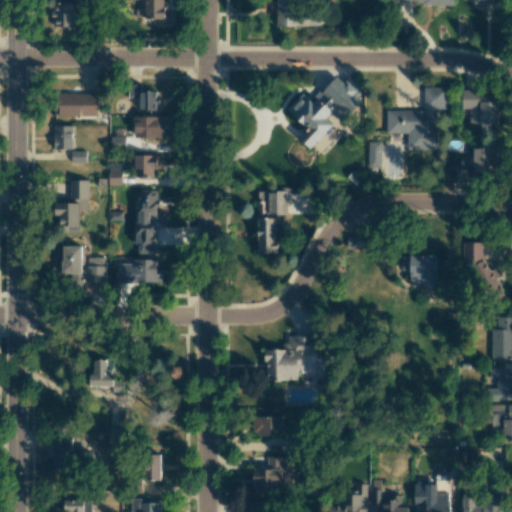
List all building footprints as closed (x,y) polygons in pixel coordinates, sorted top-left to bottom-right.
[(164,0),(144,0),(144,7),(130,7),(130,17),(164,18),(164,0)] [(321,26),(321,12),(295,12),(294,0),(276,0),(276,26),(321,26)] [(74,3),(52,3),(52,27),(73,27),(74,3)] [(286,109),(307,129),(299,138),(310,149),(332,125),(326,118),(334,109),(344,117),(360,100),(355,96),(360,91),(340,73),(312,102),(302,93),(286,109)] [(157,111),(156,91),(141,92),(141,84),(128,84),(128,98),(140,98),(140,111),(157,111)] [(436,150),(436,109),(447,109),(447,87),(424,87),(423,111),(386,110),(386,133),(407,133),(406,149),(436,150)] [(461,111),(470,111),(469,123),(496,124),(496,99),(484,99),(484,90),(461,90),(461,111)] [(97,93),(54,94),(55,116),(97,116),(97,93)] [(164,116),(133,116),(134,138),(164,137),(164,116)] [(53,149),(72,149),(72,126),(53,125),(53,149)] [(125,136),(110,136),(110,149),(125,149),(125,136)] [(366,168),(380,168),(381,142),(367,141),(366,168)] [(472,172),(491,172),(492,147),(473,147),(472,172)] [(86,151),(71,151),(71,162),(85,162),(86,151)] [(154,155),(134,155),(135,177),(155,176),(154,155)] [(121,185),(122,163),(108,163),(108,185),(121,185)] [(466,167),(446,168),(446,183),(466,183),(466,167)] [(79,232),(79,210),(88,210),(88,180),(70,180),(69,203),(56,202),(55,231),(79,232)] [(137,212),(156,212),(156,190),(137,190),(137,212)] [(287,215),(286,191),(257,191),(258,217),(266,217),(266,215),(287,215)] [(276,218),(256,219),(257,253),(276,253),(276,218)] [(370,234),(346,234),(346,249),(369,250),(370,234)] [(462,272),(472,272),(473,287),(498,287),(498,271),(484,271),(484,242),(462,242),(462,272)] [(62,246),(62,274),(82,273),(81,246),(62,246)] [(436,254),(401,255),(402,270),(409,270),(410,285),(436,284),(436,254)] [(104,283),(105,257),(85,257),(85,282),(104,283)] [(156,259),(133,259),(133,265),(122,265),(122,281),(161,281),(161,272),(156,272),(156,259)] [(491,358),(511,357),(511,316),(496,316),(497,329),(491,329),(491,358)] [(319,334),(286,335),(286,349),(265,350),(266,380),(296,380),(296,367),(320,367),(319,334)] [(112,387),(112,369),(106,369),(106,360),(90,360),(90,387),(112,387)] [(489,368),(489,377),(496,377),(496,388),(488,388),(488,401),(511,400),(511,376),(504,376),(504,368),(489,368)] [(511,437),(511,404),(491,404),(491,431),(503,431),(503,437),(511,437)] [(283,435),(283,416),(252,417),(252,436),(283,435)] [(109,443),(122,442),(122,428),(109,428),(109,443)] [(55,469),(63,469),(63,476),(80,477),(81,451),(70,450),(71,439),(55,438),(55,469)] [(159,454),(146,454),(146,480),(159,480),(159,454)] [(283,457),(267,457),(267,469),(253,469),(253,493),(283,493),(283,457)] [(365,511),(366,484),(357,484),(357,494),(339,494),(338,511),(365,511)] [(436,484),(413,484),(413,505),(425,505),(424,511),(448,511),(449,493),(436,492),(436,484)] [(378,505),(378,511),(407,511),(408,507),(399,506),(400,497),(380,496),(381,489),(371,489),(371,504),(378,505)] [(462,511),(502,511),(502,501),(474,501),(474,497),(462,497),(462,511)] [(159,511),(160,502),(140,503),(140,498),(131,498),(130,511),(159,511)] [(63,500),(63,511),(92,511),(93,500),(63,500)] [(264,511),(265,501),(248,500),(247,511),(264,511)]
